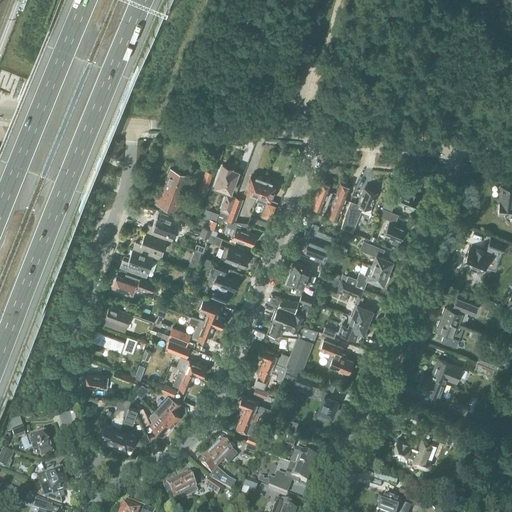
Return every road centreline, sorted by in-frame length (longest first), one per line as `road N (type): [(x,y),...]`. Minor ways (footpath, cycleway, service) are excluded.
road 1 (residential): [(135,467),(167,460),(204,432),(319,137)]
road 2 (motorway): [(0,359),(143,0)]
road 3 (residential): [(325,511),(460,150)]
road 4 (residential): [(78,463),(62,404),(76,322),(126,193),(133,124)]
road 5 (motorway): [(88,0),(0,215)]
road 6 (unclassified): [(319,137),(133,124)]
road 7 (unknown): [(368,140),(384,93),(430,29),(438,0)]
road 8 (unclassified): [(460,150),(319,137)]
road 9 (unclassified): [(133,124),(0,113)]
